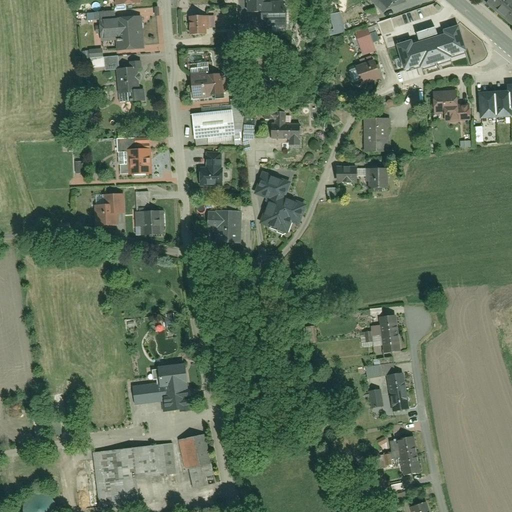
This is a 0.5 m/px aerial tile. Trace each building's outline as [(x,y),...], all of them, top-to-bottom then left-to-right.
[(259,14),(259,5),(258,0),(245,0),(246,14),(259,14)] [(370,0),(384,13),(397,1),(395,0),(370,0)] [(511,0),(489,0),(485,6),(511,26),(511,0)] [(259,28),(286,28),(287,6),(259,5),(259,14),(259,28)] [(392,20),(395,31),(404,29),(401,17),(392,20)] [(117,52),(144,49),(140,18),(99,21),(102,41),(116,40),(117,52)] [(189,18),(189,36),(205,36),(205,18),(189,18)] [(435,60),(447,46),(426,27),(414,40),(435,60)] [(380,33),(383,44),(397,40),(395,31),(394,28),(380,33)] [(227,34),(228,46),(237,45),(237,34),(227,34)] [(363,56),(374,52),(370,37),(358,41),(363,56)] [(360,84),(380,77),(374,61),(355,69),(360,84)] [(119,106),(146,103),(143,63),(131,64),(131,70),(117,71),(119,106)] [(199,98),(208,97),(208,95),(206,76),(206,75),(198,76),(197,69),(191,69),(193,93),(191,93),(191,101),(199,100),(199,98)] [(222,75),(206,76),(208,95),(215,94),(216,100),(224,99),(224,89),(227,89),(226,81),(223,82),(222,75)] [(480,94),(482,118),(511,116),(510,111),(509,93),(480,94)] [(432,99),(434,117),(442,116),(443,124),(469,122),(467,107),(457,108),(456,97),(432,99)] [(232,111),(191,115),(194,142),(235,137),(232,111)] [(363,121),(364,154),(388,154),(387,132),(390,132),(389,121),(363,121)] [(288,145),(299,146),(299,129),(269,128),(270,140),(288,141),(288,145)] [(133,152),(149,151),(148,141),(133,141),(133,152)] [(126,152),(127,177),(150,175),(149,151),(133,152),(126,152)] [(206,155),(206,173),(223,173),(223,155),(206,155)] [(337,186),(357,185),(357,170),(336,171),(337,186)] [(366,193),(387,192),(386,171),(366,171),(366,193)] [(197,173),(197,188),(223,188),(223,173),(206,173),(197,173)] [(257,227),(282,237),(287,224),(296,227),(304,207),(286,199),(291,184),(261,173),(252,196),(267,202),(257,227)] [(137,214),(149,214),(148,194),(136,195),(137,214)] [(94,230),(117,229),(117,218),(123,217),(123,198),(103,198),(103,207),(94,207),(94,230)] [(213,244),(239,246),(241,214),(215,212),(214,216),(208,215),(207,232),(214,232),(213,244)] [(140,237),(164,235),(162,213),(149,214),(137,214),(134,215),(135,228),(139,228),(140,237)] [(402,354),(396,318),(378,321),(384,356),(402,354)] [(186,384),(184,384),(181,364),(156,367),(158,385),(133,387),(135,405),(163,402),(164,412),(189,409),(186,384)] [(404,376),(383,379),(390,415),(411,412),(404,376)] [(40,416),(42,442),(59,441),(57,415),(40,416)] [(179,442),(184,470),(188,469),(192,490),(214,487),(210,461),(206,461),(202,438),(179,442)] [(420,475),(413,441),(389,445),(396,480),(420,475)] [(136,504),(135,480),(173,477),(172,449),(93,455),(97,507),(136,504)] [(22,511),(54,511),(55,510),(51,500),(44,496),(35,495),(28,498),(22,507),(22,511)]
